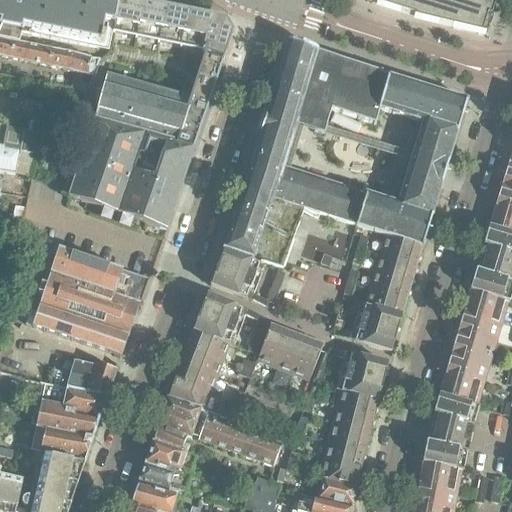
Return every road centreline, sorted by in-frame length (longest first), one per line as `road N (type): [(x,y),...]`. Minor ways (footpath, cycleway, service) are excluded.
road 1 (residential): [(99,511),(191,266),(274,0)]
road 2 (residential): [(387,511),(508,72)]
road 3 (tertiary): [(508,72),(467,68),(274,0)]
